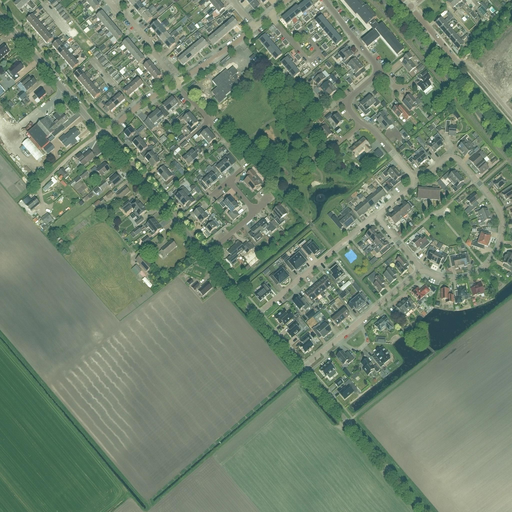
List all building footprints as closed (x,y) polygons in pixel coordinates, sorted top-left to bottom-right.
[(19,0),(19,1),(24,7),(27,4),(32,11),(34,9),(26,0),(19,0)] [(26,0),(34,9),(36,7),(31,1),(32,0),(26,0)] [(216,0),(211,4),(215,9),(221,5),(216,0)] [(260,6),(255,0),(249,5),(254,11),(260,6)] [(302,5),(308,11),(313,7),(307,0),(302,5)] [(369,26),(374,32),(379,27),(374,21),(377,19),(367,7),(365,8),(358,0),(341,0),(344,3),(346,2),(349,6),(348,7),(351,11),(352,10),(354,12),(352,13),(356,17),(358,15),(360,16),(358,18),(367,27),(368,26),(369,26)] [(458,5),(453,0),(452,0),(448,4),(453,9),(452,10),(455,13),(457,12),(454,8),(457,6),(458,5)] [(453,0),(458,5),(457,6),(460,9),(462,8),(459,4),(462,2),(463,1),(461,0),(453,0)] [(24,12),(21,9),(24,7),(19,1),(14,5),(19,11),(22,14),(24,12)] [(87,10),(91,7),(94,11),(100,6),(96,1),(90,6),(89,6),(86,8),(87,10)] [(486,12),(489,9),(482,2),(480,5),(486,12)] [(138,13),(143,8),(139,3),(134,8),(138,13)] [(212,10),(209,12),(211,14),(214,12),(214,13),(216,10),(219,14),(225,9),(221,5),(215,9),(213,11),(212,10)] [(301,13),(303,15),(308,11),(302,5),(298,9),(301,13)] [(142,18),(151,11),(154,8),(152,6),(146,11),(143,8),(138,13),(142,18)] [(297,17),(301,13),(298,9),(296,7),(291,11),(297,17)] [(154,8),(151,11),(142,18),(147,23),(152,19),(150,15),(156,10),(154,8)] [(484,17),(487,14),(482,8),(478,11),(484,17)] [(287,15),(292,21),(297,17),(291,11),(287,15)] [(27,21),(31,26),(37,21),(36,20),(34,17),(37,14),(35,12),(32,15),(32,16),(27,21)] [(97,18),(100,21),(101,22),(106,17),(102,12),(97,17),(96,16),(93,19),(94,21),(97,18)] [(499,14),(497,12),(495,13),(491,17),(493,20),(497,17),(499,14)] [(292,21),(287,15),(281,19),(287,26),(292,21)] [(228,24),(233,30),(238,26),(233,19),(230,16),(228,18),(231,21),(228,24)] [(31,26),(35,30),(41,25),(40,25),(38,22),(41,19),(40,17),(36,20),(37,21),(31,26)] [(105,27),(110,22),(106,17),(101,22),(100,21),(97,24),(98,26),(101,23),(104,26),(105,27)] [(315,22),(319,27),(326,22),(322,17),(315,22)] [(164,25),(161,28),(155,33),(160,39),(166,33),(163,30),(175,20),(173,18),(167,23),(168,23),(164,26),(164,25)] [(440,30),(446,25),(449,23),(446,20),(444,22),(441,20),(436,25),(440,30)] [(35,30),(39,35),(45,30),(44,29),(42,26),(45,23),(44,22),(40,25),(41,25),(35,30)] [(108,31),(109,32),(114,27),(110,22),(105,27),(104,26),(101,29),(102,31),(106,28),(108,31)] [(324,32),(330,27),(326,22),(319,27),(324,32)] [(151,28),(155,33),(161,28),(157,23),(151,28)] [(223,28),(228,34),(233,30),(228,24),(223,28)] [(367,49),(381,37),(398,56),(404,51),(382,25),(379,27),(374,32),(362,42),(367,49)] [(440,30),(445,35),(450,30),(446,25),(440,30)] [(39,35),(43,40),(49,35),(48,34),(46,31),(49,28),(48,26),(44,29),(45,30),(39,35)] [(112,36),(113,37),(119,32),(114,27),(109,32),(108,31),(105,34),(106,36),(110,33),(112,36)] [(324,32),(328,37),(334,32),(330,27),(324,32)] [(218,32),(223,38),(228,34),(223,28),(218,32)] [(75,29),(70,33),(75,38),(79,34),(75,29)] [(445,35),(449,40),(455,35),(450,30),(445,35)] [(48,34),(49,35),(43,40),(47,45),(53,39),(50,36),(53,33),(52,31),(48,34)] [(170,39),(173,36),(177,34),(175,31),(169,37),(166,33),(160,39),(164,44),(170,39)] [(123,37),(119,32),(113,37),(112,36),(109,39),(113,44),(117,42),(123,37)] [(213,36),(219,42),(223,38),(218,32),(213,36)] [(328,37),(332,42),(338,37),(334,32),(328,37)] [(449,40),(454,45),(459,41),(455,35),(449,40)] [(219,42),(213,36),(208,40),(214,46),(219,42)] [(259,41),(263,46),(269,41),(265,36),(259,41)] [(197,44),(202,50),(207,46),(202,40),(200,37),(197,39),(200,42),(197,44)] [(338,37),(332,42),(336,47),(342,42),(338,37)] [(52,47),(57,51),(63,46),(62,45),(59,42),(63,39),(61,38),(58,41),(52,47)] [(170,39),(164,44),(169,50),(175,44),(170,39)] [(126,49),(126,50),(132,45),(128,40),(123,45),(122,44),(118,47),(120,49),(123,46),(126,49)] [(263,46),(267,51),(273,46),(269,41),(263,46)] [(459,41),(454,45),(458,51),(464,46),(459,41)] [(67,51),(66,50),(64,47),(67,44),(65,43),(62,45),(63,46),(57,51),(61,56),(67,51)] [(193,48),(198,54),(202,50),(197,44),(193,48)] [(130,54),(131,55),(136,50),(132,45),(126,50),(126,49),(123,52),(124,54),(127,51),(130,54)] [(8,51),(4,46),(1,49),(0,47),(0,60),(9,53),(8,51)] [(267,51),(271,56),(278,50),(273,46),(267,51)] [(61,56),(65,61),(71,56),(70,55),(68,52),(71,49),(69,47),(66,50),(67,51),(61,56)] [(188,52),(193,58),(198,54),(193,48),(188,52)] [(134,59),(135,59),(140,54),(136,50),(131,55),(130,54),(127,57),(128,58),(131,56),(134,59)] [(278,50),(271,56),(275,61),(282,55),(278,50)] [(341,58),(343,61),(342,62),(343,64),(345,63),(349,59),(353,56),(349,51),(347,53),(344,50),(338,55),(335,59),(337,61),(341,58)] [(65,61),(69,66),(75,60),(74,60),(72,57),(75,54),(73,52),(70,55),(71,56),(65,61)] [(183,56),(188,62),(193,58),(188,52),(183,56)] [(483,68),(491,61),(488,57),(489,56),(486,53),(483,56),(485,58),(479,63),(483,68)] [(135,60),(139,64),(142,61),(145,59),(140,54),(135,59),(134,59),(131,62),(132,63),(135,60)] [(281,64),(285,69),(292,64),(294,61),(288,54),(285,57),(287,59),(281,64)] [(410,73),(416,68),(409,61),(412,58),(409,54),(403,59),(406,61),(402,64),(410,73)] [(188,62),(183,56),(178,60),(183,66),(188,62)] [(74,60),(75,60),(69,66),(73,70),(79,65),(76,61),(79,58),(78,57),(74,60)] [(250,65),(248,67),(241,59),(235,64),(229,68),(229,69),(224,73),(223,72),(219,76),(220,77),(218,78),(217,78),(211,83),(211,84),(200,93),(211,107),(223,97),(224,99),(236,88),(235,87),(241,82),(241,83),(247,78),(246,77),(252,72),(254,70),(250,65)] [(345,63),(343,64),(346,67),(347,66),(351,71),(359,64),(355,59),(352,62),(349,59),(345,63)] [(491,61),(483,68),(488,73),(493,68),(495,70),(499,67),(496,65),(495,66),(491,61)] [(145,76),(148,73),(148,72),(154,67),(150,62),(143,67),(147,71),(143,74),(145,76)] [(12,79),(15,83),(20,78),(16,75),(23,68),(18,63),(9,71),(6,73),(11,79),(12,79)] [(285,69),(289,74),(296,69),(292,64),(285,69)] [(359,64),(351,71),(355,75),(354,77),(356,80),(362,74),(360,72),(363,69),(359,64)] [(74,76),(78,81),(84,76),(84,75),(81,72),(84,69),(83,67),(79,70),(80,71),(74,76)] [(152,78),(151,77),(158,72),(154,67),(148,72),(148,73),(151,76),(147,79),(149,80),(152,78)] [(493,79),(496,83),(506,75),(500,68),(496,71),(498,74),(493,79)] [(296,69),(289,74),(294,79),(300,74),(296,69)] [(321,83),(326,79),(322,75),(323,74),(321,71),(315,76),(317,78),(314,81),(318,86),(321,83)] [(423,93),(431,86),(427,82),(430,80),(427,75),(428,74),(426,71),(420,76),(423,78),(421,80),(423,83),(418,87),(423,93)] [(88,80),(85,77),(88,74),(87,72),(84,75),(84,76),(78,81),(82,86),(88,80)] [(162,77),(158,72),(151,77),(152,78),(155,81),(151,83),(153,85),(156,82),(162,77)] [(506,75),(496,83),(500,88),(506,83),(508,85),(511,81),(511,78),(510,80),(506,75)] [(118,84),(124,80),(121,76),(115,81),(118,84)] [(27,92),(36,84),(32,78),(30,80),(28,77),(20,84),(23,86),(22,87),(27,92)] [(82,86),(86,90),(92,85),(92,84),(89,81),(92,79),(91,77),(88,80),(82,86)] [(320,89),(324,93),(332,87),(328,82),(330,81),(327,78),(326,79),(321,83),(324,86),(320,89)] [(133,83),(139,89),(143,85),(138,79),(134,82),(131,79),(130,80),(133,84),(133,83)] [(86,90),(90,95),(96,90),(96,89),(93,86),(96,83),(95,81),(92,84),(92,85),(86,90)] [(129,87),(134,93),(139,89),(133,83),(133,84),(130,86),(127,83),(125,85),(128,88),(129,87)] [(96,89),(96,90),(90,95),(94,100),(100,95),(97,91),(100,88),(99,86),(96,89)] [(123,92),(124,91),(129,97),(134,93),(129,87),(128,88),(125,90),(122,87),(120,89),(123,92)] [(332,87),(324,93),(329,99),(332,96),(334,98),(340,93),(338,91),(336,92),(332,87)] [(39,101),(46,95),(41,89),(35,95),(36,97),(33,99),(35,101),(38,99),(39,101)] [(27,96),(23,92),(18,96),(22,101),(27,96)] [(115,99),(120,105),(125,101),(120,95),(116,98),(113,94),(111,96),(114,99),(115,99)] [(403,103),(405,106),(410,112),(415,108),(413,106),(416,103),(410,95),(405,100),(406,101),(403,103)] [(232,96),(221,106),(226,111),(237,102),(232,96)] [(172,98),(167,103),(175,111),(177,110),(175,108),(178,105),(179,107),(182,105),(177,99),(175,101),(172,98)] [(370,98),(365,102),(371,108),(373,106),(375,109),(380,105),(377,100),(374,102),(370,98)] [(110,103),(115,109),(120,105),(115,99),(114,99),(111,102),(108,99),(107,100),(110,103)] [(368,110),(371,108),(365,102),(360,106),(364,111),(362,113),(366,117),(371,113),(368,110)] [(105,108),(106,107),(111,113),(115,109),(110,103),(107,106),(104,103),(102,104),(105,108)] [(175,111),(167,103),(163,107),(165,109),(162,111),(168,117),(170,115),(168,114),(171,111),(173,113),(175,111)] [(399,119),(402,116),(407,122),(411,118),(402,106),(399,109),(397,106),(392,111),(399,119)] [(158,111),(153,115),(160,124),(162,122),(161,120),(164,118),(165,119),(168,117),(162,111),(160,113),(158,111)] [(386,131),(392,126),(386,119),(387,117),(383,112),(377,117),(380,119),(377,121),(380,125),(381,125),(386,131)] [(9,113),(4,118),(9,122),(13,118),(9,113)] [(187,125),(194,119),(190,114),(186,117),(184,115),(178,119),(181,122),(183,120),(187,125)] [(337,127),(343,122),(337,115),(334,118),(330,114),(325,118),(327,121),(329,120),(331,123),(333,122),(337,127)] [(63,115),(60,118),(57,115),(53,118),(57,121),(54,124),(48,117),(28,135),(42,151),(49,144),(46,140),(52,135),(55,138),(62,132),(59,129),(68,121),(63,115)] [(158,126),(160,124),(153,115),(148,119),(150,122),(148,124),(153,130),(155,128),(156,128),(158,127),(158,126)] [(191,134),(196,129),(195,127),(198,124),(194,119),(187,125),(191,130),(189,132),(191,134)] [(326,139),(332,135),(327,129),(329,127),(325,122),(321,126),(323,129),(320,132),(326,139)] [(446,122),(446,129),(449,129),(449,136),(456,137),(457,127),(450,127),(450,122),(446,122)] [(133,140),(139,135),(135,130),(133,132),(131,129),(124,135),(128,140),(131,137),(133,140)] [(66,149),(71,145),(73,147),(77,143),(75,140),(80,135),(75,130),(65,138),(64,137),(59,141),(66,149)] [(201,136),(205,141),(212,135),(208,130),(204,133),(202,131),(196,136),(198,138),(201,136)] [(132,144),(137,149),(145,142),(144,140),(142,141),(139,138),(141,137),(139,135),(133,140),(135,142),(132,144)] [(212,135),(205,141),(211,149),(215,145),(213,143),(216,140),(212,135)] [(435,141),(433,143),(439,150),(443,146),(438,140),(440,138),(437,135),(433,138),(435,141)] [(469,147),(471,144),(469,141),(468,142),(466,140),(468,138),(466,135),(462,139),(465,142),(457,149),(461,153),(469,147)] [(27,136),(22,138),(26,144),(28,143),(30,146),(32,145),(27,136)] [(367,154),(372,150),(369,147),(370,147),(363,139),(349,151),(354,156),(353,156),(354,157),(355,157),(356,158),(364,151),(367,154)] [(434,154),(439,150),(433,143),(430,140),(427,142),(427,143),(428,143),(426,145),(434,154)] [(145,142),(137,149),(141,154),(143,152),(145,154),(153,148),(152,146),(150,147),(149,147),(148,148),(145,145),(147,144),(145,142)] [(461,153),(465,157),(472,151),(475,154),(479,150),(477,148),(475,150),(473,148),(474,147),(471,144),(469,147),(461,153)] [(54,150),(50,145),(44,151),(48,155),(54,150)] [(199,158),(196,156),(198,153),(200,155),(202,153),(197,147),(188,155),(194,162),(199,158)] [(149,164),(158,156),(156,154),(154,156),(152,153),(154,151),(153,151),(154,149),(153,148),(145,154),(147,157),(145,159),(149,164)] [(419,155),(417,157),(423,164),(427,160),(423,155),(425,153),(421,148),(417,152),(419,155)] [(482,162),(478,157),(482,154),(480,151),(476,155),(469,161),(475,168),(482,162)] [(83,168),(95,158),(90,152),(82,158),(80,155),(76,158),(78,161),(83,168)] [(194,162),(188,155),(183,160),(189,167),(194,162)] [(160,163),(158,160),(159,158),(158,156),(149,164),(153,169),(156,166),(158,169),(164,164),(162,161),(160,163)] [(223,162),(221,164),(227,171),(232,167),(229,164),(231,162),(226,156),(221,160),(223,162)] [(423,164),(417,157),(414,159),(412,157),(407,161),(411,164),(413,162),(418,168),(423,164)] [(484,160),(482,162),(475,168),(480,173),(481,175),(486,171),(489,169),(487,166),(488,165),(484,160)] [(102,177),(110,170),(105,164),(97,171),(95,168),(91,171),(97,178),(100,176),(102,177)] [(164,164),(158,169),(160,171),(157,173),(162,178),(170,171),(169,169),(167,171),(164,167),(166,166),(164,164)] [(212,168),(216,174),(219,172),(222,175),(227,171),(221,164),(218,167),(216,164),(212,168)] [(207,178),(213,185),(218,181),(214,176),(216,174),(212,168),(210,166),(207,168),(210,171),(208,173),(210,175),(207,178)] [(391,178),(398,173),(394,168),(389,172),(387,170),(382,174),(385,178),(388,176),(391,178)] [(64,178),(67,175),(63,169),(59,172),(64,178)] [(253,191),(259,186),(253,178),(256,175),(252,170),(246,175),(249,178),(244,182),(247,186),(248,185),(253,191)] [(89,174),(86,171),(79,177),(82,180),(89,174)] [(170,171),(162,178),(166,183),(169,181),(171,183),(177,178),(175,176),(173,177),(170,175),(172,173),(170,171)] [(445,181),(448,179),(452,183),(460,176),(455,172),(450,176),(448,174),(443,179),(445,181)] [(401,177),(398,173),(391,178),(393,181),(390,184),(394,188),(399,184),(396,181),(401,177)] [(498,191),(505,185),(502,181),(505,179),(501,175),(496,179),(498,182),(494,185),(498,191)] [(121,181),(120,181),(121,180),(118,176),(117,177),(116,176),(109,182),(110,182),(108,185),(106,182),(99,188),(102,191),(108,186),(109,187),(112,185),(114,187),(121,181)] [(452,189),(455,193),(461,188),(458,186),(464,181),(460,176),(452,183),(454,186),(452,189)] [(208,189),(213,185),(207,178),(205,180),(203,178),(198,182),(203,188),(205,185),(208,189)] [(511,192),(511,190),(511,189),(511,186),(504,191),(506,190),(508,192),(502,196),(506,201),(509,199),(510,200),(509,200),(511,204),(511,203),(511,192)] [(121,200),(130,192),(125,187),(116,195),(121,200)] [(186,189),(185,190),(183,187),(177,192),(179,195),(175,198),(180,203),(187,197),(190,194),(186,189)] [(372,190),(380,200),(383,197),(384,197),(385,197),(386,196),(380,189),(377,192),(374,188),(372,190)] [(369,196),(366,193),(363,189),(358,192),(361,197),(364,195),(366,198),(369,196)] [(380,200),(372,190),(370,192),(373,195),(370,198),(376,205),(377,204),(377,202),(380,200)] [(474,204),(479,200),(474,195),(467,201),(469,204),(467,206),(469,208),(468,209),(465,212),(468,215),(477,207),(474,204)] [(189,199),(187,197),(180,203),(184,208),(187,205),(189,207),(195,202),(191,198),(189,199)] [(374,206),(376,205),(370,198),(366,201),(363,197),(362,199),(370,209),(373,206),(374,206)] [(223,209),(226,206),(228,209),(235,203),(231,198),(226,202),(224,200),(219,204),(223,209)] [(34,211),(40,206),(35,199),(32,202),(30,204),(29,203),(25,206),(31,213),(32,215),(35,212),(34,211)] [(367,211),(370,209),(362,199),(360,201),(363,204),(359,207),(365,214),(367,213),(366,212),(367,211)] [(402,208),(407,215),(412,211),(404,201),(401,203),(404,206),(402,208)] [(132,209),(135,212),(143,206),(141,204),(140,205),(138,202),(131,207),(130,206),(131,205),(129,202),(121,209),(123,212),(123,211),(125,213),(128,213),(132,209)] [(235,203),(228,209),(230,212),(229,213),(230,214),(228,215),(233,221),(240,216),(238,217),(234,212),(239,208),(235,203)] [(193,215),(197,220),(204,214),(200,209),(202,207),(200,204),(194,209),(196,212),(193,215)] [(144,209),(144,208),(143,206),(135,212),(138,215),(136,217),(138,221),(135,223),(138,226),(144,221),(141,218),(141,219),(139,217),(146,212),(144,209)] [(282,219),(287,215),(280,206),(273,212),(278,218),(274,220),(280,226),(285,222),(282,219)] [(364,215),(365,214),(359,207),(356,210),(353,206),(351,208),(359,218),(360,218),(359,217),(362,215),(363,215),(364,215)] [(395,209),(403,218),(407,215),(402,208),(400,210),(397,207),(395,209)] [(344,214),(341,217),(344,220),(350,227),(351,226),(352,227),(355,224),(354,224),(355,223),(351,218),(354,216),(349,209),(344,214)] [(396,219),(399,222),(403,218),(395,209),(393,211),(395,213),(393,215),(396,219)] [(478,213),(480,219),(489,215),(487,210),(481,212),(480,209),(474,212),(475,214),(478,213)] [(205,221),(207,224),(213,219),(206,212),(204,214),(197,220),(201,224),(205,221)] [(396,219),(393,215),(391,217),(389,214),(386,217),(389,220),(390,219),(392,222),(396,219)] [(53,222),(48,215),(41,221),(46,228),(53,222)] [(491,220),(489,215),(480,219),(482,224),(479,225),(480,228),(486,226),(485,223),(491,220)] [(339,222),(335,217),(331,220),(335,225),(339,222)] [(344,220),(341,217),(339,219),(341,222),(340,223),(346,231),(350,227),(344,220)] [(213,219),(207,224),(209,226),(206,229),(210,234),(219,226),(213,219)] [(151,231),(158,225),(154,220),(147,226),(144,228),(146,230),(149,228),(151,231)] [(257,226),(263,233),(266,236),(269,233),(270,232),(272,234),(276,230),(270,223),(268,225),(263,220),(257,226)] [(155,236),(162,230),(158,225),(151,231),(152,233),(150,235),(152,237),(154,235),(155,236)] [(263,233),(257,226),(251,231),(255,236),(252,239),(256,244),(262,238),(260,235),(263,233)] [(368,233),(372,237),(375,234),(374,233),(377,230),(374,227),(370,230),(371,231),(368,233)] [(142,233),(139,229),(133,233),(137,237),(142,233)] [(480,239),(490,243),(491,240),(490,239),(491,237),(484,235),(485,232),(478,230),(477,233),(479,233),(478,235),(481,236),(480,239)] [(368,240),(372,244),(382,236),(380,234),(377,236),(375,234),(372,237),(368,240)] [(372,244),(375,249),(382,243),(381,241),(384,238),(382,236),(372,244)] [(422,245),(425,248),(429,244),(423,237),(420,240),(418,238),(412,243),(413,245),(413,246),(415,248),(416,247),(417,249),(422,245)] [(151,241),(147,238),(142,242),(145,246),(151,241)] [(472,247),(479,249),(480,245),(487,248),(488,246),(489,246),(490,243),(480,239),(479,242),(475,241),(474,243),(473,242),(472,247)] [(166,256),(177,247),(172,241),(161,251),(162,251),(157,255),(163,261),(167,258),(166,256)] [(236,246),(234,248),(240,255),(244,251),(247,254),(253,250),(246,243),(242,246),(239,242),(238,242),(236,244),(236,245),(236,246)] [(384,245),(382,243),(375,249),(379,253),(380,252),(383,255),(391,248),(388,245),(389,245),(387,242),(384,245)] [(309,251),(314,257),(316,255),(317,256),(320,254),(319,253),(320,252),(316,248),(317,247),(315,245),(314,245),(313,244),(310,247),(308,244),(302,249),(306,254),(309,251)] [(429,258),(427,260),(433,263),(438,255),(435,253),(436,250),(430,247),(425,256),(429,258)] [(237,257),(240,255),(234,248),(228,253),(231,256),(226,260),(233,267),(238,262),(237,260),(239,259),(237,257)] [(294,259),(301,268),(303,267),(306,265),(305,264),(306,263),(307,263),(306,263),(302,258),(304,255),(300,250),(295,254),(297,256),(294,259)] [(466,261),(469,261),(467,253),(461,254),(462,257),(459,258),(461,268),(464,267),(464,268),(467,267),(466,261)] [(438,255),(433,263),(439,266),(440,264),(443,265),(448,256),(442,254),(441,256),(438,255)] [(147,273),(153,268),(143,256),(136,261),(147,273)] [(450,257),(451,264),(454,264),(455,270),(458,269),(458,268),(461,268),(459,258),(455,258),(455,256),(450,257)] [(403,265),(406,263),(401,257),(397,261),(399,264),(395,267),(402,275),(407,271),(403,265)] [(507,270),(511,272),(511,262),(504,258),(504,260),(504,261),(503,264),(509,267),(507,270)] [(301,268),(294,259),(291,261),(289,259),(284,263),(289,268),(291,266),(296,272),(298,271),(301,269),(300,269),(301,268)] [(133,260),(128,264),(131,269),(136,265),(133,260)] [(138,274),(142,271),(137,266),(133,269),(138,274)] [(281,272),(278,274),(285,282),(288,280),(288,279),(289,278),(285,273),(287,271),(283,266),(279,270),(281,272)] [(341,271),(338,267),(337,267),(336,266),(333,269),(334,270),(332,272),(334,275),(332,277),(337,284),(340,281),(339,279),(342,277),(343,277),(346,275),(342,270),(341,271)] [(393,271),(391,268),(388,270),(389,271),(383,276),(390,284),(396,280),(394,277),(397,275),(393,271)] [(285,282),(278,274),(275,276),(274,274),(269,278),(273,282),(276,280),(280,286),(281,284),(282,285),(285,282)] [(380,293),(385,289),(382,286),(385,284),(379,276),(374,280),(376,283),(373,286),(380,293)] [(332,286),(325,277),(320,282),(327,290),(330,287),(332,290),(334,288),(332,286)] [(323,293),(327,290),(320,282),(315,286),(324,297),(325,295),(323,293)] [(203,297),(212,289),(207,283),(201,288),(200,287),(200,286),(197,283),(191,288),(195,291),(197,290),(203,297)] [(261,287),(262,290),(255,296),(260,302),(261,302),(260,302),(269,295),(270,294),(269,294),(272,292),(269,288),(268,288),(265,284),(264,284),(265,284),(262,286),(261,287)] [(477,296),(484,294),(481,284),(474,286),(475,289),(471,290),(473,296),(477,295),(477,296)] [(322,298),(324,297),(315,286),(310,290),(317,299),(320,296),(322,298)] [(418,289),(413,294),(419,302),(425,297),(424,296),(430,292),(425,287),(420,291),(418,289)] [(464,295),(466,295),(465,288),(459,289),(459,291),(458,292),(455,292),(456,304),(462,303),(463,302),(464,301),(465,300),(464,297),(464,295)] [(317,299),(310,290),(305,294),(312,303),(314,305),(315,304),(313,301),(317,299)] [(454,304),(453,296),(449,296),(449,290),(447,290),(446,290),(444,290),(443,290),(441,290),(442,300),(446,300),(446,304),(454,304)] [(355,300),(362,308),(366,305),(365,305),(366,304),(364,301),(364,300),(366,298),(362,294),(355,300)] [(298,299),(293,304),(300,311),(303,309),(305,311),(309,308),(305,303),(303,305),(298,299)] [(358,312),(362,308),(355,300),(347,306),(351,311),(353,309),(354,309),(357,312),(357,311),(358,312)] [(405,300),(401,304),(409,313),(413,310),(414,311),(417,308),(413,304),(410,306),(405,300)] [(401,314),(399,316),(403,320),(405,318),(407,317),(406,316),(409,313),(401,304),(396,308),(401,314)] [(340,313),(346,320),(350,317),(344,310),(340,313)] [(312,311),(309,314),(306,316),(309,320),(312,317),(315,314),(312,311)] [(284,326),(288,323),(294,318),(289,312),(286,315),(284,312),(281,314),(280,314),(277,316),(278,317),(275,319),(280,325),(282,323),(284,326)] [(336,317),(342,324),(346,320),(340,313),(336,317)] [(342,324),(336,317),(331,320),(337,327),(342,324)] [(374,326),(376,328),(376,329),(376,330),(377,331),(378,330),(380,332),(386,327),(390,331),(393,328),(389,324),(390,324),(384,318),(374,326)] [(321,328),(327,336),(332,332),(327,327),(330,325),(326,321),(323,323),(325,325),(321,328)] [(288,329),(289,331),(287,333),(292,339),(300,332),(297,328),(299,326),(295,322),(288,329)] [(327,336),(321,328),(319,325),(315,329),(315,328),(312,330),(317,336),(319,334),(323,339),(327,336)] [(300,342),(302,345),(299,347),(305,354),(308,352),(308,353),(312,350),(312,349),(311,349),(314,347),(314,346),(310,342),(312,340),(308,335),(300,342)] [(375,355),(378,359),(375,362),(381,368),(384,366),(382,364),(390,358),(390,357),(389,356),(390,356),(388,353),(387,354),(382,348),(383,348),(382,348),(380,350),(379,349),(376,352),(377,353),(375,354),(374,355),(375,355)] [(347,358),(343,352),(336,357),(343,365),(346,363),(348,365),(354,360),(350,356),(347,358)] [(373,371),(374,370),(377,373),(380,371),(376,366),(373,368),(367,359),(361,364),(365,368),(363,370),(368,376),(373,372),(373,371)] [(320,371),(325,378),(335,370),(330,363),(320,371)] [(343,372),(348,379),(352,376),(346,369),(343,372)] [(335,384),(338,388),(343,383),(340,380),(335,384)] [(339,394),(345,400),(354,392),(348,386),(352,383),(349,380),(344,385),(347,387),(339,394)]
